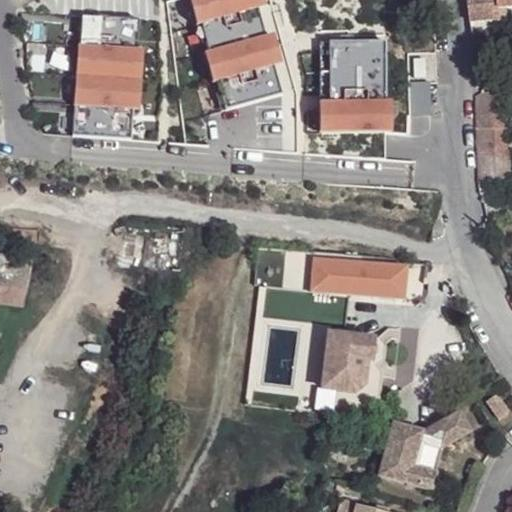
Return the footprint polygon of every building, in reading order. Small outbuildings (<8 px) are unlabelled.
[(194,0),(223,112),(282,95),(254,0),(194,0)] [(511,0),(469,0),(471,16),(471,23),(507,19),(506,8),(511,7),(511,0)] [(139,20),(84,17),(73,137),(131,141),(139,20)] [(385,42),(322,42),(321,134),(385,135),(385,42)] [(482,96),(477,99),(476,112),(494,112),(502,111),(503,94),(482,96)] [(494,112),(496,185),(504,185),(502,111),(494,112)] [(476,112),(478,185),(496,185),(494,112),(476,112)] [(312,261),(309,292),(402,300),(404,269),(312,261)] [(0,321),(10,323),(14,275),(0,273),(0,321)] [(318,389),(352,394),(359,392),(362,364),(368,365),(371,343),(342,339),(348,300),(305,295),(304,295),(299,332),(324,336),(318,389)] [(295,332),(266,329),(260,382),(288,385),(295,332)] [(352,394),(349,411),(357,418),(371,408),(375,378),(368,365),(362,364),(359,392),(352,394)] [(501,415),(489,396),(476,403),(489,423),(501,415)] [(435,452),(461,437),(449,418),(417,437),(387,429),(373,478),(423,493),(435,452)]
